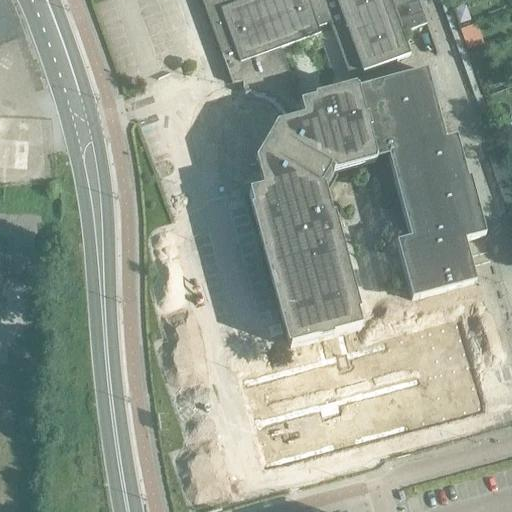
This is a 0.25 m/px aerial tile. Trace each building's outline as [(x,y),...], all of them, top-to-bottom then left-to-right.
[(147,0),(174,97),(193,92),(273,72),(283,69),(264,0),(147,0)] [(196,102),(191,103),(210,177),(230,188),(259,180),(262,191),(255,193),(248,195),(251,206),(252,209),(289,350),(297,348),(355,332),(361,331),(350,291),(328,209),(323,191),(322,190),(325,185),(331,174),(332,175),(375,163),(387,160),(401,209),(410,242),(396,245),(411,302),(475,285),(466,250),(464,244),(485,238),(477,209),(469,181),(467,181),(455,140),(445,142),(426,72),(298,106),(300,114),(290,116),(280,79),(275,80),(273,72),(193,92),(196,102)] [(511,178),(500,147),(485,152),(511,228),(511,178)] [(0,181),(18,182),(19,154),(0,153),(0,181)] [(378,256),(383,246),(368,239),(363,249),(378,256)] [(302,367),(245,382),(268,467),(480,411),(457,326),(360,352),(355,332),(297,348),(302,367)]
